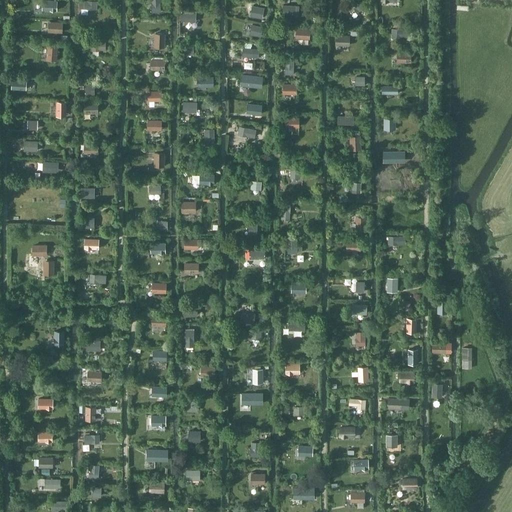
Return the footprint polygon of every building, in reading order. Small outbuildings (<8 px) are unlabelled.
[(43,9),(56,10),(57,1),(43,0),(43,9)] [(79,8),(97,8),(97,0),(79,0),(79,8)] [(151,0),(152,2),(151,2),(152,12),(161,12),(160,3),(162,3),(162,0),(151,0)] [(349,10),(366,11),(366,2),(349,1),(349,10)] [(251,16),(262,18),(264,8),(253,5),(251,16)] [(299,5),(283,5),(283,13),(299,14),(299,5)] [(181,21),(195,21),(196,12),(182,12),(181,21)] [(48,32),(62,32),(63,22),(48,21),(48,32)] [(250,34),(261,36),(263,27),(252,24),(250,34)] [(296,38),(310,39),(310,28),(296,28),(296,38)] [(409,29),(392,28),(391,36),(409,37),(409,29)] [(155,33),(154,47),(165,47),(165,33),(155,33)] [(335,44),(349,45),(350,35),(335,34),(335,44)] [(92,41),(92,51),(105,50),(105,41),(92,41)] [(48,46),(47,60),(57,60),(58,47),(48,46)] [(185,46),(185,54),(193,55),(193,46),(185,46)] [(242,56),(259,57),(259,49),(243,48),(242,56)] [(397,62),(412,62),(412,52),(397,52),(397,62)] [(285,74),(294,75),(295,57),(286,57),(285,74)] [(150,69),(164,69),(164,59),(150,59),(150,69)] [(261,87),(262,77),(242,75),(241,83),(249,84),(249,85),(261,87)] [(213,86),(213,77),(199,77),(199,86),(213,86)] [(12,79),(12,88),(26,89),(26,80),(12,79)] [(94,84),(86,84),(86,94),(94,94),(94,84)] [(297,84),(283,84),(283,93),(296,93),(297,84)] [(382,94),(398,94),(398,85),(382,85),(382,94)] [(148,101),(162,100),(161,91),(148,91),(148,101)] [(197,101),(183,101),(183,111),(197,111),(197,101)] [(66,102),(57,102),(57,116),(66,116),(66,102)] [(98,113),(98,102),(84,103),(84,113),(98,113)] [(261,114),(262,105),(248,103),(247,113),(261,114)] [(354,115),(353,115),(353,111),(346,111),(346,115),(338,115),(338,124),(354,124),(354,115)] [(299,127),(299,118),(285,117),(285,127),(299,127)] [(396,129),(396,118),(384,118),(384,129),(396,129)] [(38,120),(28,119),(27,129),(38,129),(38,120)] [(147,120),(146,129),(162,130),(162,121),(147,120)] [(239,126),(238,134),(240,134),(247,136),(254,137),(256,129),(239,126)] [(205,129),(205,135),(205,146),(213,146),(213,140),(215,140),(214,129),(205,129)] [(350,135),(350,149),(361,149),(361,135),(350,135)] [(23,151),(38,151),(38,140),(24,140),(23,151)] [(84,153),(98,153),(98,143),(84,143),(84,153)] [(164,167),(164,153),(154,153),(154,167),(164,167)] [(42,171),(58,172),(58,162),(43,161),(42,171)] [(300,178),(301,170),(290,169),(290,177),(300,178)] [(200,174),(200,183),(214,184),(214,174),(200,174)] [(251,189),(261,190),(262,181),(252,180),(251,189)] [(361,192),(361,182),(352,182),(352,192),(361,192)] [(150,194),(161,193),(161,185),(150,185),(150,194)] [(95,197),(95,187),(81,187),(81,197),(95,197)] [(181,212),(195,212),(195,201),(181,201),(181,212)] [(283,201),(282,217),(290,218),(290,201),(283,201)] [(356,216),(356,231),(367,231),(367,216),(356,216)] [(86,227),(94,227),(94,217),(86,217),(86,227)] [(156,229),(168,229),(168,220),(156,220),(156,229)] [(257,234),(257,224),(249,223),(248,233),(257,234)] [(403,235),(388,235),(388,244),(403,244),(403,235)] [(85,239),(85,248),(98,248),(99,239),(85,239)] [(185,239),(184,248),(198,249),(198,239),(185,239)] [(287,239),(288,244),(288,253),(298,253),(297,239),(287,239)] [(346,250),(361,250),(361,240),(346,240),(346,250)] [(151,252),(165,252),(165,243),(151,243),(151,252)] [(32,256),(47,256),(47,244),(32,244),(32,256)] [(250,259),(265,259),(265,250),(250,250),(250,259)] [(44,260),(43,275),(54,275),(54,260),(44,260)] [(185,273),(199,273),(199,262),(184,263),(185,273)] [(89,282),(106,283),(106,275),(90,274),(89,282)] [(397,291),(397,278),(388,278),(388,291),(397,291)] [(356,281),(356,291),(364,292),(365,281),(356,281)] [(166,292),(166,283),(153,282),(152,292),(166,292)] [(306,283),(292,283),(292,292),(306,292),(306,283)] [(437,313),(447,313),(448,300),(437,300),(437,313)] [(353,313),(367,313),(367,304),(353,304),(353,313)] [(184,317),(198,316),(197,305),(183,306),(184,317)] [(241,322),(255,323),(255,313),(241,313),(241,322)] [(166,326),(166,315),(152,315),(152,326),(166,326)] [(416,332),(416,319),(407,318),(407,331),(416,332)] [(289,322),(289,330),(305,330),(305,321),(295,321),(289,321),(289,322)] [(185,330),(185,346),(194,346),(194,330),(185,330)] [(244,330),(244,338),(251,338),(261,339),(261,330),(260,330),(251,330),(244,330)] [(54,344),(64,344),(64,331),(55,331),(54,344)] [(356,346),(366,346),(366,331),(357,331),(356,346)] [(86,350),(101,350),(101,340),(86,340),(86,350)] [(432,351),(451,352),(451,343),(433,342),(432,351)] [(462,368),(472,368),(472,347),(462,347),(462,368)] [(418,349),(408,349),(408,363),(418,363),(418,349)] [(153,359),(166,360),(167,351),(153,350),(153,359)] [(286,373),(299,373),(299,364),(286,364),(286,373)] [(201,376),(215,377),(215,366),(201,366),(201,376)] [(359,380),(368,380),(367,367),(358,367),(359,380)] [(262,369),(253,369),(253,382),(262,382),(262,369)] [(87,381),(102,381),(102,371),(87,371),(87,381)] [(414,372),(400,372),(400,381),(413,381),(414,372)] [(433,383),(432,397),(441,397),(442,383),(433,383)] [(152,395),(166,396),(166,387),(153,386),(152,395)] [(262,393),(242,393),(242,402),(250,402),(250,403),(262,403),(262,393)] [(39,407),(53,408),(53,399),(39,398),(39,407)] [(366,398),(350,398),(350,404),(357,404),(357,408),(366,408),(366,398)] [(403,398),(388,398),(388,408),(402,408),(403,398)] [(198,401),(184,401),(184,411),(198,411),(198,401)] [(304,414),(304,405),(294,406),(294,415),(304,414)] [(86,406),(86,421),(96,421),(96,406),(86,406)] [(165,416),(151,416),(152,425),(165,425),(165,416)] [(354,436),(354,427),(340,427),(340,436),(354,436)] [(189,442),(200,442),(200,431),(189,431),(189,442)] [(39,441),(52,441),(52,432),(39,432),(39,441)] [(84,443),(100,443),(100,434),(84,435),(84,443)] [(387,434),(387,446),(398,446),(398,434),(387,434)] [(251,448),(250,456),(260,456),(261,448),(261,442),(251,442),(251,447),(251,448)] [(298,454),(312,455),(312,446),(299,445),(298,454)] [(167,460),(168,450),(148,449),(147,458),(155,458),(155,460),(167,460)] [(54,467),(54,457),(39,457),(39,467),(54,467)] [(354,459),(354,468),(368,468),(368,459),(354,459)] [(98,478),(99,464),(89,464),(89,470),(91,470),(90,478),(98,478)] [(186,480),(200,480),(200,470),(186,470),(186,480)] [(252,483),(265,483),(265,473),(252,473),(252,483)] [(403,488),(418,488),(418,478),(403,478),(403,488)] [(45,488),(60,488),(60,479),(45,479),(45,488)] [(163,491),(164,482),(151,482),(150,491),(163,491)] [(101,497),(101,486),(93,486),(92,496),(101,497)] [(302,498),(314,498),(314,488),(294,488),(294,496),(302,496),(302,498)] [(351,500),(365,501),(365,490),(351,490),(351,500)] [(52,511),(68,511),(68,501),(52,501),(52,511)]
